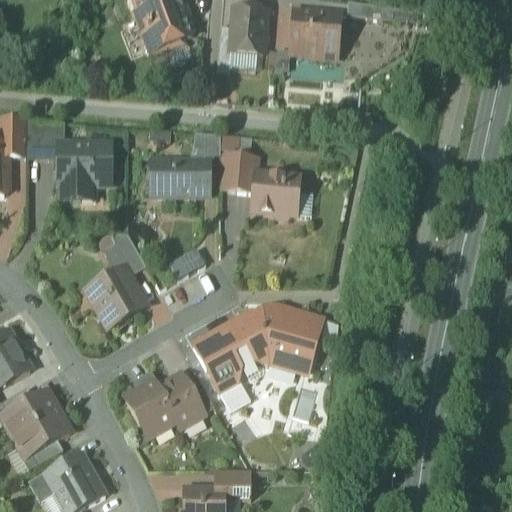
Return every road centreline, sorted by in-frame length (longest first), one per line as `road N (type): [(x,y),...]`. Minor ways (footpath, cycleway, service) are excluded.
road 1 (secondary): [(511,32),(447,305),(415,511)]
road 2 (residential): [(77,383),(207,309),(236,302)]
road 3 (residential): [(77,383),(128,460),(150,511)]
road 4 (residential): [(0,284),(77,383)]
